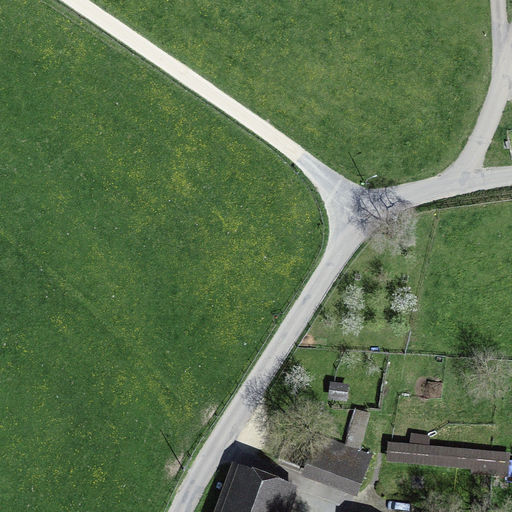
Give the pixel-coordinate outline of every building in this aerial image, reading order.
[(349,383),(330,381),(328,398),(347,400),(349,383)] [(348,443),(362,446),(370,410),(356,407),(348,443)] [(409,446),(391,444),(390,457),(492,466),(491,475),(504,476),(505,467),(506,454),(427,447),(428,437),(410,435),(409,446)] [(321,438),(309,471),(355,489),(368,456),(321,438)] [(276,511),(285,488),(243,473),(228,511),(276,511)]
